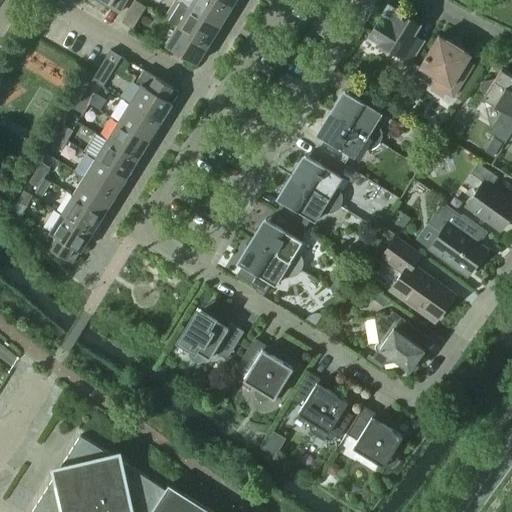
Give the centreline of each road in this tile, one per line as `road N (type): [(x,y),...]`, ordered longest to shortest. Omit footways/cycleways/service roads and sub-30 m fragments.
road 1 (residential): [(511,273),(425,407),(197,273)]
road 2 (residential): [(215,99),(45,0)]
road 3 (residential): [(197,273),(278,136)]
road 4 (residential): [(278,136),(359,0)]
road 5 (residential): [(133,233),(215,99)]
